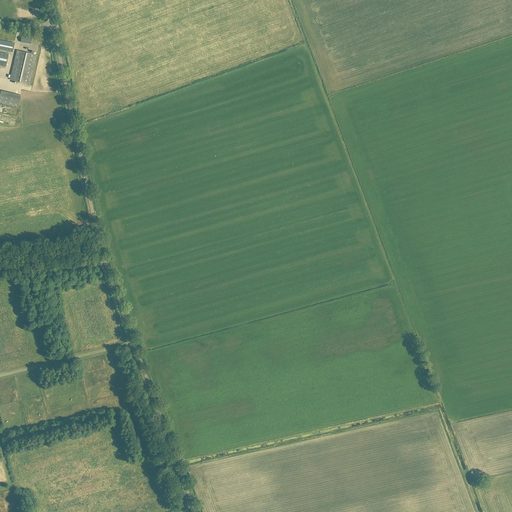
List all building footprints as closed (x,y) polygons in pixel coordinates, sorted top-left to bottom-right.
[(21,42),(31,44),(32,38),(22,36),(21,42)] [(0,40),(0,49),(12,52),(14,43),(0,40)] [(17,50),(10,80),(30,84),(37,55),(17,50)] [(0,52),(0,64),(6,66),(8,54),(0,52)] [(1,90),(0,94),(0,102),(37,111),(40,100),(1,90)]
